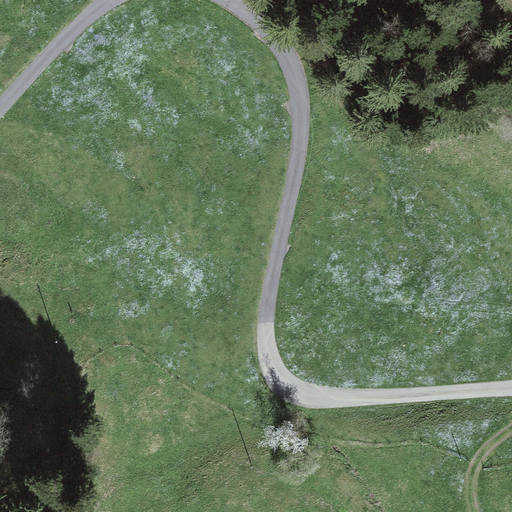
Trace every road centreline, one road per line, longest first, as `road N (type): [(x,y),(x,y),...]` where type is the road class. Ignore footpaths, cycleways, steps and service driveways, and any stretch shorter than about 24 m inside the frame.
road 1 (unclassified): [(232,0),(281,44),(299,89),(301,139),(265,310),(279,375),(337,398),(511,385)]
road 2 (unclassified): [(0,106),(109,0)]
